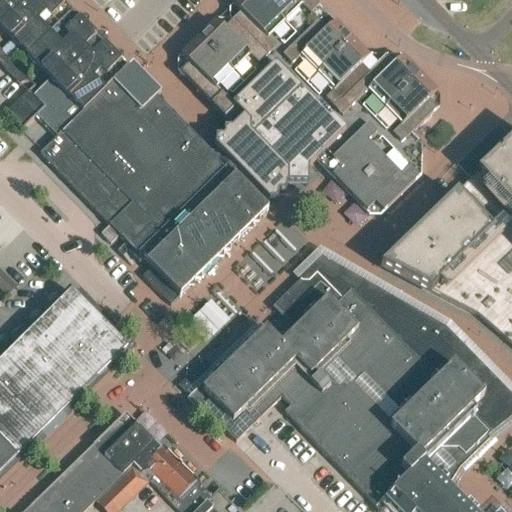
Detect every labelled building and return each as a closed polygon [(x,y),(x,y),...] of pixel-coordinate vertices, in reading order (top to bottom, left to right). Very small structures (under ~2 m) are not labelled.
[(127,71),(57,0),(0,0),(0,68),(19,88),(22,87),(25,86),(28,87),(31,88),(33,90),(6,116),(22,132),(35,120),(56,141),(127,71)] [(241,0),(179,61),(178,77),(231,131),(229,134),(222,134),(222,141),(221,141),(220,142),(214,142),(213,149),(212,150),(235,174),(231,178),(254,202),(263,211),(269,205),(276,205),(275,198),(276,197),(277,197),(284,197),(283,190),(285,188),(287,188),(306,189),(306,173),(315,164),(324,173),(368,219),(381,218),(420,180),(421,159),(421,151),(417,146),(410,139),(438,111),(439,99),(399,58),(366,57),(310,0),(241,0)] [(146,91),(127,71),(56,141),(38,159),(124,246),(116,254),(130,268),(138,260),(150,271),(141,280),(169,308),(178,300),(174,296),(261,211),(253,203),(254,202),(231,178),(235,174),(212,150),(205,144),(201,148),(159,105),(163,101),(150,87),(146,91)] [(511,143),(472,183),(471,184),(469,185),(382,270),(477,319),(511,349),(511,143)] [(460,454),(465,460),(488,439),(490,441),(511,422),(511,397),(447,331),(320,258),(296,282),(300,286),(274,310),(281,317),(283,319),(295,332),(285,343),(288,346),(284,351),(265,332),(193,403),(202,411),(206,415),(236,446),(281,402),(290,411),(285,416),(378,511),(462,511),(438,486),(438,477),(428,466),(426,466),(424,465),(417,457),(422,462),(429,455),(433,452),(436,455),(440,451),(460,454)] [(0,293),(6,299),(16,290),(0,273),(0,293)] [(71,298),(0,368),(0,472),(123,352),(71,298)] [(0,363),(11,353),(3,345),(0,348),(0,363)] [(120,422),(27,511),(89,511),(133,469),(157,494),(163,487),(144,468),(161,452),(132,423),(130,425),(121,424),(120,422)] [(163,487),(157,494),(174,511),(198,511),(205,505),(211,500),(162,451),(161,452),(144,468),(163,487)] [(102,511),(121,511),(147,486),(133,472),(98,507),(102,511)]
